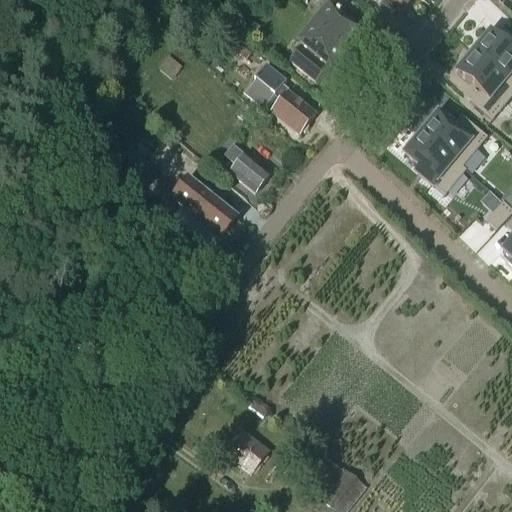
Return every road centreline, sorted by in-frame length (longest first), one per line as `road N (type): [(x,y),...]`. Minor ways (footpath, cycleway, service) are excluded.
road 1 (residential): [(337,147),(81,459)]
road 2 (residential): [(511,316),(337,147)]
road 3 (residential): [(459,0),(337,147)]
